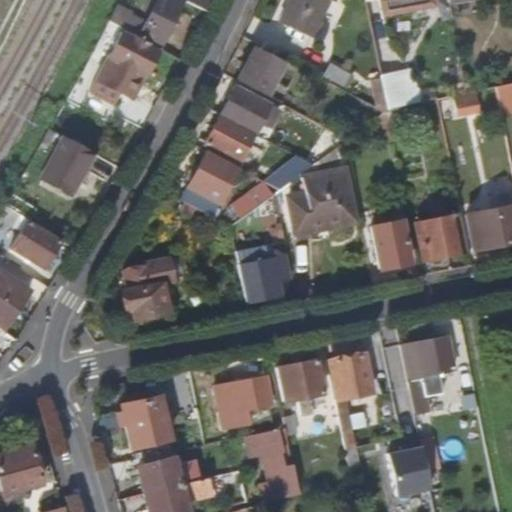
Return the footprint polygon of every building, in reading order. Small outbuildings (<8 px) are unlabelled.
[(166,32),(183,0),(157,0),(146,21),(166,32)] [(186,0),(206,10),(210,0),(186,0)] [(284,0),(284,2),(286,3),(281,16),(286,18),(284,26),(314,35),(324,0),(284,0)] [(378,0),(382,14),(433,4),(432,0),(378,0)] [(152,61),(118,41),(97,79),(131,98),(152,61)] [(283,64),(258,49),(241,80),(267,94),(283,64)] [(411,70),(381,76),(381,77),(388,109),(388,110),(402,107),(418,103),(411,70)] [(370,79),(376,103),(388,109),(381,77),(370,79)] [(511,84),(497,87),(500,105),(511,102),(511,84)] [(236,87),(221,115),(256,133),(261,125),(269,130),(279,111),(236,87)] [(474,96),(455,101),(458,117),(478,112),(474,96)] [(402,107),(388,110),(391,127),(404,125),(402,107)] [(385,140),(394,139),(391,127),(388,110),(381,115),(385,140)] [(242,161),(256,133),(221,115),(206,142),(242,161)] [(323,140),(336,147),(344,142),(346,140),(329,131),(323,140)] [(93,152),(63,135),(40,177),(69,194),(93,152)] [(217,205),(239,167),(208,150),(187,188),(217,205)] [(344,172),(302,181),(305,196),(288,199),(295,231),(310,227),(311,234),(355,225),(344,172)] [(263,178),(230,204),(241,218),(274,191),(263,178)] [(397,213),(409,210),(406,195),(394,198),(397,213)] [(474,251),(511,242),(511,206),(467,216),(474,251)] [(455,216),(416,224),(425,262),(463,254),(455,216)] [(219,231),(223,223),(214,217),(209,226),(219,231)] [(42,266),(60,239),(28,219),(12,247),(42,266)] [(401,221),(369,227),(379,271),(411,264),(401,221)] [(253,251),(235,254),(245,301),(278,294),(276,281),(286,279),(280,256),(266,243),(252,246),(253,251)] [(170,264),(124,274),(128,291),(123,292),(127,311),(132,310),(135,321),(168,314),(163,288),(175,285),(170,264)] [(0,330),(1,331),(30,291),(0,270),(0,330)] [(446,339),(400,348),(407,383),(413,411),(428,408),(421,377),(454,371),(446,339)] [(392,387),(407,383),(400,348),(384,352),(392,387)] [(330,363),(338,404),(345,402),(372,396),(364,355),(330,363)] [(314,363),(276,370),(284,405),(298,402),(302,418),(311,416),(309,409),(324,405),(314,363)] [(265,377),(242,383),(247,407),(271,402),(265,377)] [(162,400),(124,407),(134,449),(171,441),(162,400)] [(338,404),(334,404),(338,420),(341,434),(350,479),(361,477),(345,402),(338,404)] [(325,438),(341,434),(338,420),(322,424),(325,438)] [(256,484),(260,503),(298,495),(296,488),(293,470),(284,472),(275,431),(242,437),(246,456),(261,453),(267,481),(256,484)] [(392,444),(394,492),(431,490),(430,462),(439,461),(439,442),(392,444)] [(31,446),(0,454),(0,480),(4,494),(41,483),(31,446)] [(139,460),(145,488),(182,481),(175,451),(139,460)] [(182,481),(145,488),(149,511),(165,511),(188,507),(186,498),(216,491),(212,474),(182,481)] [(296,488),(298,495),(305,493),(303,486),(296,488)] [(65,494),(69,511),(84,511),(80,490),(65,494)]
